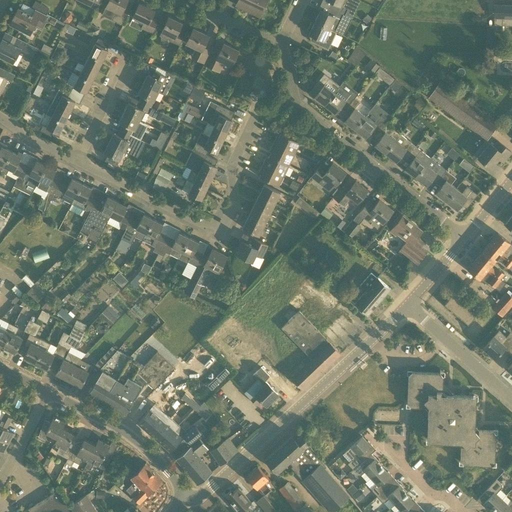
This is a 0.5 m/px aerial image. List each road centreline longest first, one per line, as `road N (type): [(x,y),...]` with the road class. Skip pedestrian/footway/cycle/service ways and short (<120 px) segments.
road 1 (residential): [(77,161),(221,226),(233,204),(232,166),(254,117),(290,103)]
road 2 (tertiary): [(180,496),(206,492),(407,304)]
road 3 (residential): [(464,237),(290,103)]
road 4 (tertiary): [(180,496),(179,485),(132,437),(48,392)]
road 5 (residential): [(511,399),(407,304)]
